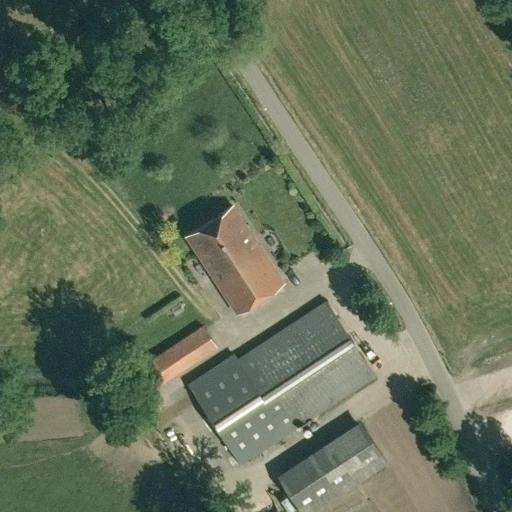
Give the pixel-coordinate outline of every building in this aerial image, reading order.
[(4,32),(0,32),(0,83),(13,81),(4,32)] [(234,258),(257,243),(232,205),(209,220),(234,258)] [(234,258),(209,220),(186,235),(211,273),(235,312),(283,281),(257,243),(234,258)] [(328,302),(235,359),(284,434),(375,374),(328,302)] [(203,325),(128,374),(142,395),(218,346),(203,325)] [(235,359),(231,354),(187,382),(240,463),(284,434),(235,359)] [(361,420),(340,433),(368,477),(386,464),(361,420)]
